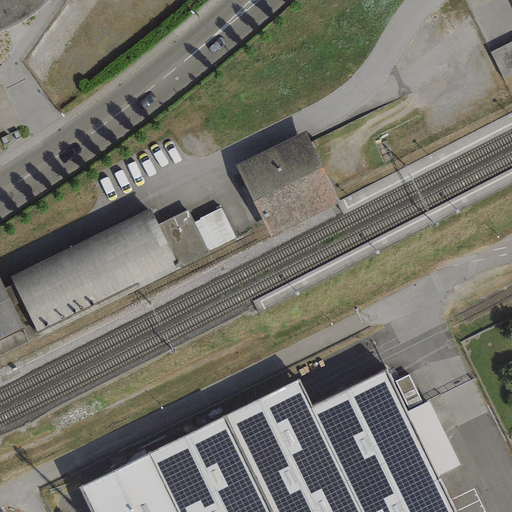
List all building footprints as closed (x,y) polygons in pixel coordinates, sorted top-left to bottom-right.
[(0,0),(0,31),(18,24),(31,16),(43,5),(47,0),(0,0)] [(511,74),(511,42),(490,53),(503,79),(511,74)] [(329,187),(311,151),(248,183),(265,219),(329,187)] [(161,203),(18,274),(47,333),(238,238),(224,211),(199,223),(193,210),(170,221),(161,203)] [(0,266),(0,338),(30,324),(0,266)] [(298,383),(79,485),(91,511),(450,511),(383,371),(309,406),(298,383)]
